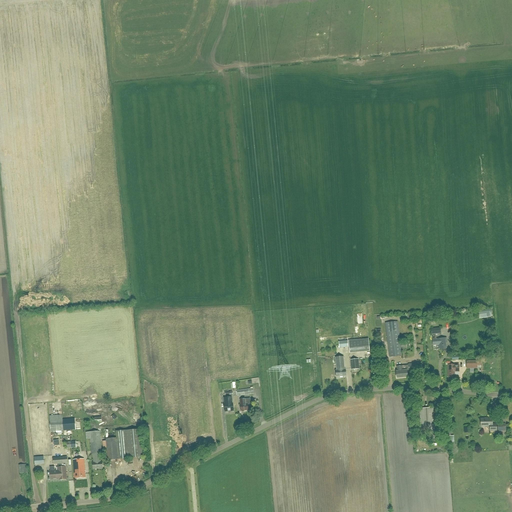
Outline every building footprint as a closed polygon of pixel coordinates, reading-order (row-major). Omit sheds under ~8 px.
[(401,356),(399,336),(397,322),(385,324),(389,357),(401,356)] [(446,350),(446,349),(446,348),(445,341),(446,341),(446,338),(432,340),(433,345),(439,345),(439,349),(442,349),(442,351),(443,351),(445,351),(446,350)] [(348,341),(349,353),(369,351),(368,339),(348,341)] [(343,357),(335,358),(336,371),(335,371),(336,377),(346,376),(345,370),(344,370),(343,357)] [(351,370),(359,369),(358,359),(350,360),(351,370)] [(406,371),(417,370),(417,364),(408,365),(408,366),(402,366),(396,367),(397,372),(396,372),(396,379),(407,378),(406,371)] [(459,372),(459,365),(455,365),(448,365),(448,377),(454,377),(454,372),(459,372)] [(232,404),(231,397),(223,398),(224,405),(224,412),(233,411),(232,404)] [(250,399),(239,400),(241,411),(248,411),(247,405),(250,404),(250,399)] [(420,438),(434,438),(433,408),(419,408),(420,438)] [(62,415),(49,416),(51,432),(63,431),(62,419),(62,417),(62,415)] [(75,418),(62,419),(63,431),(75,430),(75,418)] [(489,431),(496,431),(496,424),(492,424),(492,418),(487,418),(487,419),(480,419),(481,427),(489,427),(489,431)] [(107,460),(118,459),(143,458),(141,429),(126,431),(115,432),(116,438),(106,439),(107,460)] [(92,469),(102,468),(101,462),(100,459),(101,459),(99,431),(86,432),(86,439),(90,439),(91,454),(92,454),(93,463),(92,463),(92,469)] [(59,458),(59,459),(60,464),(60,467),(57,467),(57,471),(54,471),(54,467),(49,467),(50,471),(50,480),(59,480),(59,481),(67,480),(65,464),(67,463),(67,457),(59,458)] [(73,460),(73,469),(74,479),(85,478),(84,459),(73,460)]
